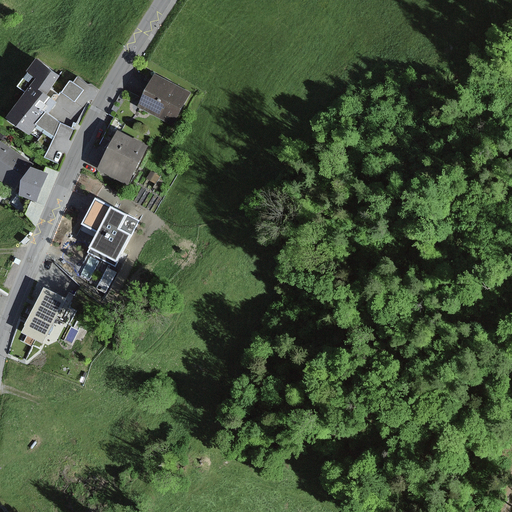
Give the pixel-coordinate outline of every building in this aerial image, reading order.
[(60,123),(48,114),(57,103),(55,102),(60,95),(51,89),(60,76),(38,59),(17,87),(26,93),(7,118),(30,135),(38,125),(54,137),(60,123)] [(173,126),(191,92),(155,74),(137,107),(173,126)] [(83,91),(70,81),(61,93),(75,102),(83,91)] [(128,186),(148,146),(117,130),(97,170),(128,186)] [(31,168),(33,164),(1,141),(0,142),(0,181),(5,185),(6,183),(15,190),(21,182),(31,168)] [(48,175),(31,168),(21,182),(19,196),(37,202),(42,188),(48,175)] [(161,176),(151,171),(147,179),(155,183),(153,188),(158,191),(163,181),(159,180),(161,176)] [(139,222),(95,199),(82,225),(99,233),(88,253),(115,266),(139,222)] [(65,300),(44,289),(21,333),(27,336),(24,343),(32,347),(35,340),(42,344),(65,300)]
